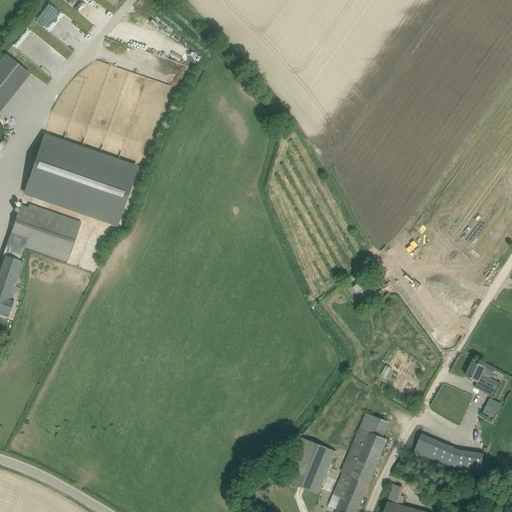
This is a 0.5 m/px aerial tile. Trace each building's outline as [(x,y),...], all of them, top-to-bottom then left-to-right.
[(34,20),(57,35),(63,27),(80,38),(85,29),(45,3),(34,20)] [(0,55),(0,109),(28,73),(2,53),(0,55)] [(137,167),(44,136),(25,193),(117,225),(137,167)] [(24,246),(67,261),(81,223),(22,202),(8,241),(24,246)] [(24,262),(19,260),(3,255),(0,264),(0,314),(8,317),(14,300),(17,300),(21,288),(15,286),(24,262)] [(365,268),(360,271),(364,276),(369,272),(365,268)] [(364,288),(361,284),(360,282),(352,288),(353,289),(357,294),(364,288)] [(492,376),(496,369),(486,364),(485,367),(474,361),(466,376),(478,382),(475,388),(492,396),(499,383),(490,379),(492,376)] [(483,413),(493,418),(497,410),(499,411),(502,405),(490,399),(483,413)] [(319,495),(337,452),(336,452),(339,446),(333,444),(354,412),(353,411),(340,402),(323,428),(313,443),(306,439),(302,438),(285,481),(319,495)] [(335,479),(328,476),(322,490),(342,498),(337,510),(342,511),(357,511),(369,484),(387,440),(383,438),(375,434),(381,420),(366,413),(360,428),(341,472),(338,471),(335,479)] [(429,438),(422,435),(413,454),(421,457),(429,438)] [(460,451),(452,448),(444,467),(451,470),(460,451)] [(404,487),(403,487),(393,484),(388,502),(385,511),(426,511),(402,506),(405,496),(402,496),(404,487)]
